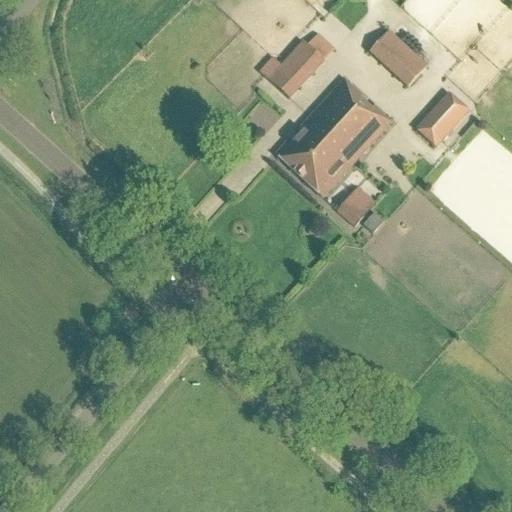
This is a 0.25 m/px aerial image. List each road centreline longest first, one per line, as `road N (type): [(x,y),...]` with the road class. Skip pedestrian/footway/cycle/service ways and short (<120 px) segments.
road 1 (tertiary): [(439,511),(196,290)]
road 2 (tertiary): [(9,511),(196,290)]
road 3 (tertiary): [(196,290),(0,113)]
